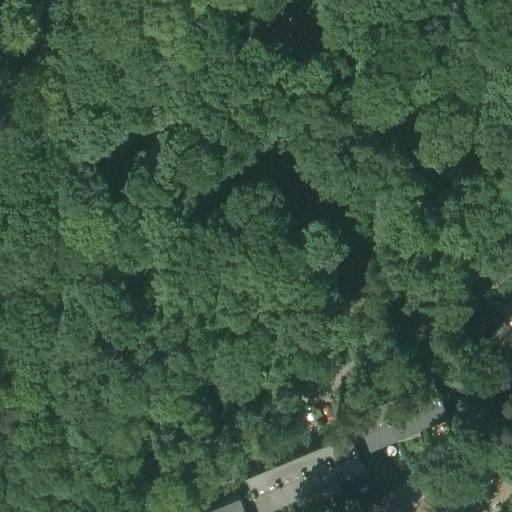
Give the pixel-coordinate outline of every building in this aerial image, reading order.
[(405,388),(419,423),(447,412),(433,378),(405,388)] [(394,433),(419,423),(405,388),(381,398),(394,433)] [(369,444),(394,433),(381,398),(367,404),(364,395),(352,400),(356,408),(355,409),(369,444)] [(498,424),(479,439),(485,448),(505,432),(498,424)] [(322,441),(336,476),(362,465),(349,430),(322,441)] [(511,441),(505,432),(485,448),(493,457),(511,441)] [(341,489),(336,476),(322,441),(297,451),(310,486),(316,500),(341,489)] [(511,441),(493,457),(500,466),(511,456),(511,441)] [(285,496),(310,486),(297,451),(271,461),(285,496)] [(511,471),(511,456),(500,466),(507,475),(511,471)] [(259,506),(285,496),(271,461),(245,472),(259,506)] [(210,505),(213,511),(246,511),(239,493),(210,505)]
